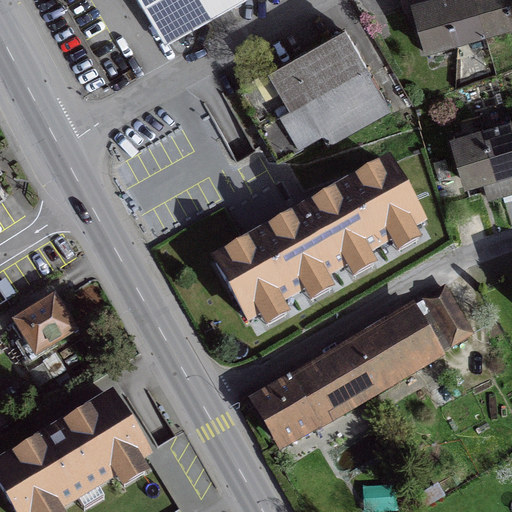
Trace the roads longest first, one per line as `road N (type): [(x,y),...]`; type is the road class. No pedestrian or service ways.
road 1 (residential): [(200,406),(376,305),(511,246)]
road 2 (primary): [(60,145),(200,406)]
road 3 (residential): [(60,145),(317,0)]
road 4 (primary): [(0,33),(60,145)]
road 5 (primary): [(200,406),(260,511)]
